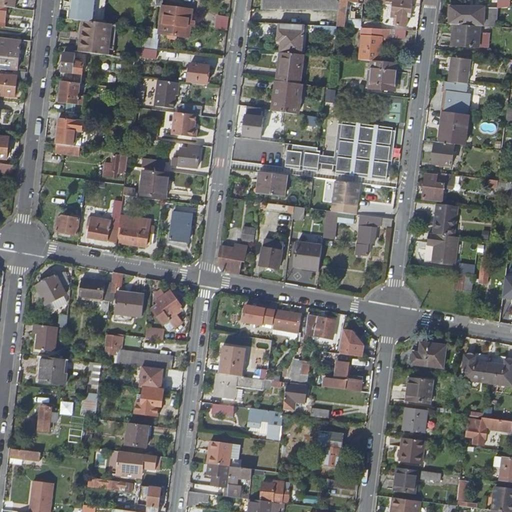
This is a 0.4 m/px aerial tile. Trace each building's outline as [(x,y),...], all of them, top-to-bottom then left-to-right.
[(0,0),(0,7),(4,7),(13,8),(13,0),(0,0)] [(81,21),(90,22),(92,0),(71,0),(69,19),(81,21)] [(339,0),(260,0),(261,10),(339,9),(340,1),(339,0)] [(348,0),(339,0),(340,1),(339,9),(336,27),(344,27),(348,0)] [(420,0),(386,0),(386,3),(392,3),(392,5),(392,11),(395,11),(394,18),(396,18),(396,24),(405,25),(407,17),(407,12),(410,13),(411,5),(420,6),(420,0)] [(479,26),(494,27),(495,11),(449,8),(448,24),(453,24),(479,26)] [(180,38),(183,13),(168,11),(165,36),(180,38)] [(149,28),(148,41),(147,48),(155,49),(159,19),(151,18),(151,21),(146,21),(145,27),(149,28)] [(108,24),(90,22),(81,21),(78,51),(105,54),(108,24)] [(302,25),(277,24),(276,40),(280,40),(278,52),(299,54),(302,25)] [(479,26),(453,24),(452,46),(477,47),(479,26)] [(405,30),(361,28),(359,59),(372,60),(380,61),(382,38),(388,38),(388,36),(405,37),(405,30)] [(0,69),(5,70),(5,67),(15,68),(18,40),(0,37),(0,69)] [(140,51),(139,57),(153,59),(155,49),(140,48),(140,51)] [(302,54),(299,54),(278,52),(275,81),(298,84),(302,54)] [(69,82),(79,83),(82,63),(72,62),(73,54),(62,53),(58,79),(69,80),(69,82)] [(446,81),(465,84),(468,59),(449,57),(446,81)] [(397,62),(380,61),(372,60),(369,88),(394,90),(397,62)] [(186,81),(206,84),(208,67),(188,64),(186,81)] [(15,76),(0,73),(0,94),(12,96),(15,76)] [(178,82),(157,79),(153,105),(172,108),(174,94),(176,95),(178,82)] [(64,112),(73,113),(74,104),(82,105),(84,83),(79,83),(69,82),(60,81),(58,102),(65,103),(64,112)] [(301,84),(298,84),(275,81),(271,112),(296,115),(301,84)] [(441,112),(443,112),(464,115),(465,115),(468,94),(463,93),(465,85),(444,82),(441,112)] [(195,114),(200,115),(202,106),(179,103),(178,112),(195,114)] [(263,108),(245,105),(241,135),(259,137),(262,111),(263,108)] [(82,114),(83,115),(94,116),(95,108),(82,107),(82,114)] [(193,129),(195,114),(178,112),(173,111),(170,134),(194,137),(195,129),(193,129)] [(54,143),(74,146),(75,131),(81,131),(83,115),(82,114),(73,113),(64,112),(57,112),(54,143)] [(436,141),(452,143),(460,144),(464,115),(443,112),(441,130),(438,130),(436,141)] [(315,148),(291,145),(291,150),(285,150),(283,167),(298,169),(298,166),(301,166),(301,170),(316,171),(317,163),(320,164),(319,169),(332,171),(332,166),(335,166),(334,174),(349,176),(349,172),(352,173),(352,176),(367,178),(367,175),(370,175),(370,178),(385,180),(387,160),(389,160),(393,132),(391,131),(391,127),(377,126),(376,129),(373,129),(374,125),(359,123),(358,127),(355,127),(355,123),(341,121),(340,125),(338,125),(335,153),(336,153),(336,157),(332,157),(332,158),(320,156),(320,155),(317,155),(318,151),(315,151),(315,148)] [(130,128),(129,135),(141,137),(142,129),(130,128)] [(154,131),(142,129),(141,137),(153,138),(154,131)] [(8,139),(0,138),(0,159),(5,160),(8,139)] [(436,141),(434,141),(431,162),(438,163),(449,164),(452,143),(436,141)] [(74,146),(54,143),(53,152),(77,155),(78,146),(74,146)] [(171,164),(177,165),(196,168),(199,145),(188,143),(187,149),(179,148),(178,159),(172,158),(171,164)] [(124,173),(125,164),(126,156),(110,154),(110,164),(118,165),(117,172),(124,173)] [(166,164),(144,161),(144,167),(165,170),(166,164)] [(164,197),(168,174),(142,171),(139,194),(164,197)] [(286,174),(259,171),(258,180),(260,180),(259,193),(283,196),(286,174)] [(444,173),(427,171),(427,175),(425,174),(422,198),(440,200),(442,182),(435,181),(436,176),(443,177),(444,173)] [(497,176),(497,180),(496,188),(495,190),(509,191),(510,184),(502,183),(502,180),(499,179),(500,176),(497,176)] [(497,180),(487,179),(486,186),(496,188),(497,180)] [(334,181),(330,211),(335,211),(355,214),(357,197),(354,197),(356,184),(334,181)] [(119,215),(121,200),(114,199),(111,220),(87,216),(85,227),(87,227),(85,236),(115,242),(116,236),(119,215)] [(455,206),(436,203),(432,234),(452,236),(455,206)] [(325,210),(322,235),(332,237),(335,211),(330,211),(325,210)] [(191,213),(172,211),(168,239),(187,242),(191,213)] [(355,253),(367,254),(368,241),(373,241),(374,229),(373,229),(373,226),(380,226),(381,217),(359,214),(357,226),(359,226),(355,253)] [(148,219),(119,215),(116,236),(119,237),(118,241),(145,245),(148,219)] [(78,218),(55,216),(54,231),(76,234),(78,218)] [(308,218),(307,224),(320,226),(320,220),(316,219),(316,217),(312,216),(311,219),(308,218)] [(456,237),(452,236),(432,234),(427,233),(426,244),(434,246),(432,263),(453,265),(456,237)] [(317,269),(320,248),(320,246),(294,242),(292,266),(317,269)] [(278,268),(281,245),(261,243),(258,265),(278,268)] [(223,272),(237,274),(240,260),(244,260),(245,245),(234,244),(234,249),(220,247),(218,264),(223,272)] [(490,256),(482,255),(478,281),(486,282),(490,256)] [(121,274),(113,273),(110,286),(119,287),(121,274)] [(456,286),(463,287),(465,275),(458,274),(456,286)] [(511,275),(504,275),(501,296),(511,297),(511,275)] [(34,287),(43,306),(65,297),(55,277),(42,283),(39,277),(36,279),(38,285),(34,287)] [(106,310),(110,283),(103,282),(103,281),(81,278),(78,298),(101,301),(100,310),(106,310)] [(158,290),(151,295),(155,300),(154,301),(155,304),(153,305),(159,313),(155,316),(160,324),(162,323),(166,329),(171,325),(172,327),(179,322),(174,314),(182,309),(168,291),(162,295),(158,290)] [(113,314),(140,316),(142,295),(115,292),(113,314)] [(245,305),(242,322),(261,325),(261,323),(272,325),(274,310),(245,305)] [(275,329),(298,333),(301,314),(277,311),(275,329)] [(307,315),(305,334),(321,336),(322,334),(333,335),(335,319),(307,315)] [(57,328),(38,326),(35,350),(54,352),(57,328)] [(341,352),(360,355),(362,344),(352,329),(343,328),(341,352)] [(144,329),(143,338),(160,340),(161,332),(144,329)] [(170,356),(120,350),(122,335),(104,333),(100,362),(104,362),(141,367),(165,370),(169,370),(170,356)] [(412,352),(411,362),(441,366),(444,346),(419,342),(418,353),(412,352)] [(217,373),(234,375),(242,376),(245,349),(242,349),(223,346),(221,362),(219,362),(217,373)] [(486,380),(490,357),(464,353),(461,377),(486,380)] [(65,359),(39,356),(38,367),(41,367),(39,381),(65,384),(67,375),(63,374),(65,359)] [(511,359),(490,357),(486,380),(511,383),(511,359)] [(322,387),(360,391),(362,375),(347,374),(349,361),(346,360),(336,359),(334,377),(323,376),(322,387)] [(92,361),(89,383),(100,384),(102,363),(92,361)] [(309,363),(306,363),(302,362),(300,375),(307,376),(308,374),(309,363)] [(165,370),(141,367),(138,388),(142,388),(159,391),(161,378),(164,378),(165,370)] [(217,373),(213,373),(211,394),(232,396),(234,375),(217,373)] [(409,386),(408,400),(429,403),(432,379),(408,376),(407,386),(409,386)] [(293,387),(284,386),(283,396),(282,407),(289,408),(290,396),(303,398),(304,386),(293,384),(293,387)] [(140,404),(157,406),(160,406),(162,391),(159,391),(142,388),(141,396),(140,404)] [(98,413),(99,393),(84,392),(83,412),(98,413)] [(140,404),(141,396),(136,395),(133,414),(156,417),(157,406),(140,404)] [(233,406),(211,403),(210,414),(231,417),(233,406)] [(37,431),(48,432),(51,408),(40,407),(37,431)] [(308,416),(327,418),(328,410),(309,407),(308,416)] [(426,410),(406,407),(403,430),(423,433),(426,410)] [(280,412),(249,408),(247,425),(258,426),(259,420),(268,421),(266,437),(274,438),(274,435),(277,435),(280,412)] [(509,420),(481,417),(469,415),(466,435),(474,436),(473,443),(480,444),(481,437),(482,437),(483,427),(508,431),(509,420)] [(147,426),(127,424),(124,445),(144,448),(147,426)] [(323,465),(336,467),(341,433),(329,432),(329,434),(322,433),(320,445),(326,446),(323,465)] [(423,440),(403,437),(401,451),(399,451),(398,461),(420,463),(423,440)] [(206,463),(207,464),(228,466),(229,457),(238,458),(239,444),(209,440),(206,463)] [(11,450),(10,458),(38,461),(39,453),(11,450)] [(154,470),(155,456),(117,451),(114,474),(134,476),(135,470),(141,471),(141,468),(154,470)] [(499,480),(511,481),(511,457),(495,455),(494,465),(501,466),(499,480)] [(250,469),(228,466),(207,464),(206,474),(214,475),(212,485),(223,487),(222,496),(236,497),(237,486),(235,486),(235,478),(249,479),(250,469)] [(417,470),(397,468),(394,490),(414,493),(417,470)] [(441,473),(421,471),(419,481),(440,483),(441,473)] [(126,489),(127,480),(90,478),(89,487),(126,489)] [(356,492),(357,483),(328,479),(327,488),(356,492)] [(30,496),(28,511),(48,511),(52,483),(34,481),(32,496),(30,496)] [(472,483),(460,481),(457,501),(469,503),(472,483)] [(262,501),(269,502),(269,501),(280,503),(280,499),(281,489),(282,485),(260,482),(258,500),(262,501)] [(163,511),(164,508),(156,507),(159,488),(147,487),(143,511),(163,511)] [(492,509),(511,511),(511,488),(495,487),(492,509)] [(186,496),(184,509),(193,510),(194,497),(186,496)] [(404,511),(406,499),(390,497),(388,511),(404,511)] [(274,511),(276,503),(269,502),(262,501),(258,500),(248,499),(246,511),(274,511)]
